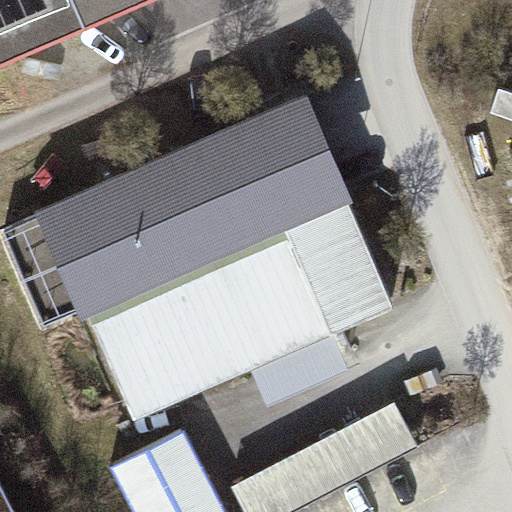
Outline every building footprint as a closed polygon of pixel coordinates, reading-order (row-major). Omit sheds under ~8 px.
[(0,0),(0,62),(144,0),(0,0)] [(46,323),(89,304),(140,418),(398,304),(307,99),(5,232),(46,323)] [(313,511),(427,453),(399,400),(237,485),(250,511),(313,511)] [(118,464),(142,511),(239,511),(196,425),(118,464)] [(0,511),(26,511),(6,470),(0,473),(0,511)]
